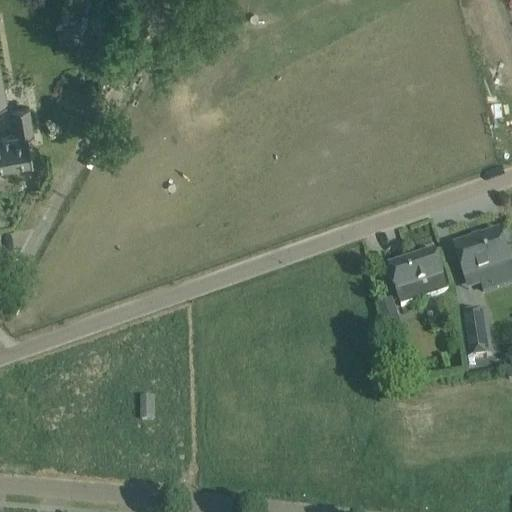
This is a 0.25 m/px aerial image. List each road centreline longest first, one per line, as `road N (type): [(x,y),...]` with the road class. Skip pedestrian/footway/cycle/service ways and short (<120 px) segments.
road 1 (residential): [(0,359),(511,180)]
road 2 (residential): [(0,324),(30,288),(187,0)]
road 3 (residential): [(299,511),(0,484)]
